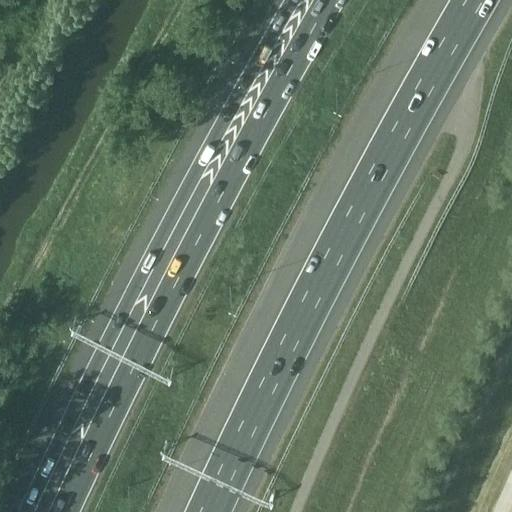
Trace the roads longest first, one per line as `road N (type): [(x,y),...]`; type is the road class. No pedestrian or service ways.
road 1 (motorway): [(330,0),(144,341),(65,511)]
road 2 (motorway): [(292,0),(195,171),(28,511)]
road 3 (motorway): [(211,511),(475,0)]
road 4 (track): [(0,350),(110,131),(187,0)]
